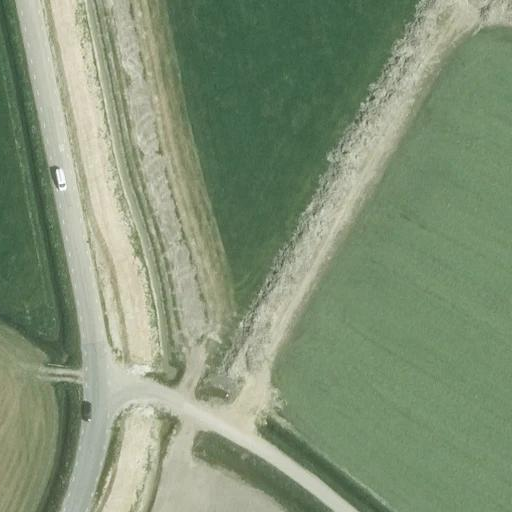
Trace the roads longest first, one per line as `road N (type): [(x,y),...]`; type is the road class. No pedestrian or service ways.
road 1 (tertiary): [(98,392),(27,0)]
road 2 (unclassified): [(343,511),(184,405),(143,390),(98,392)]
road 3 (tertiary): [(74,511),(98,392)]
